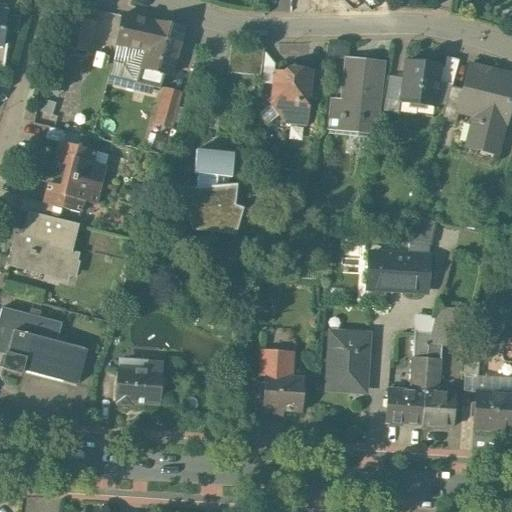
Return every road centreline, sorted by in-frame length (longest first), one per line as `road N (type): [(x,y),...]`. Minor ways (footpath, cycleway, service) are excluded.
road 1 (tertiary): [(0,454),(231,460),(511,486)]
road 2 (residential): [(129,0),(262,27),(445,27),(511,50)]
road 3 (residential): [(53,0),(0,167)]
